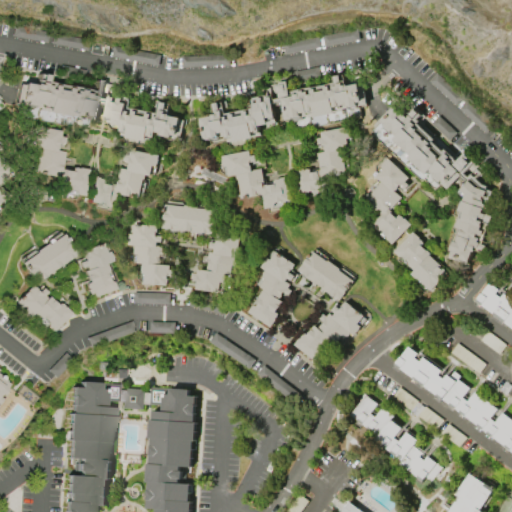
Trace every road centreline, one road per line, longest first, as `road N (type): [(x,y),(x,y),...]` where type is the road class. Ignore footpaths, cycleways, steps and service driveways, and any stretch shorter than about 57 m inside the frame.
road 1 (residential): [(458,298),(488,274),(507,240),(511,206),(462,120),(378,58),(174,79),(0,43)]
road 2 (residential): [(0,339),(37,360),(104,316),(191,314),(256,346),(329,398)]
road 3 (residential): [(511,338),(458,298),(394,327),(345,370),(306,453),(265,511)]
